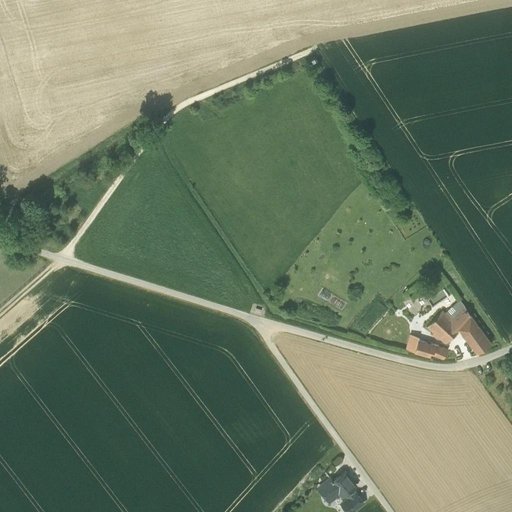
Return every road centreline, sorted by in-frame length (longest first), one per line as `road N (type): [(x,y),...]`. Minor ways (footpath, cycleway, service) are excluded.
road 1 (track): [(0,314),(61,259),(173,111),(309,51)]
road 2 (unclassified): [(511,348),(467,364),(425,366),(248,317)]
road 3 (unclassified): [(248,317),(0,236)]
road 4 (unclassified): [(248,317),(389,511)]
